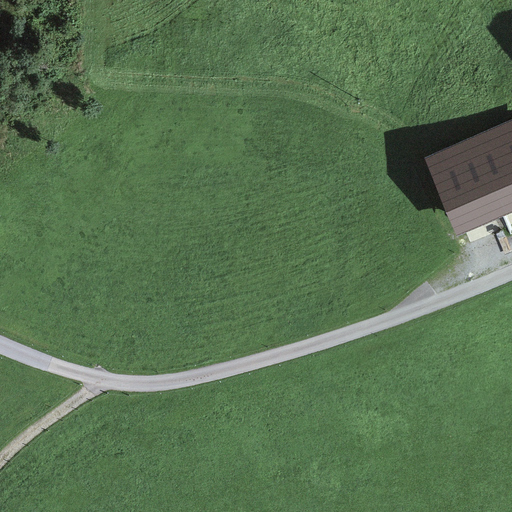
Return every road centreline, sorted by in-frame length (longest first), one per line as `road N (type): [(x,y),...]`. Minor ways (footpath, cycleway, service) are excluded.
road 1 (unclassified): [(0,343),(75,372),(158,382),(258,360),(511,272)]
road 2 (track): [(0,461),(105,379)]
